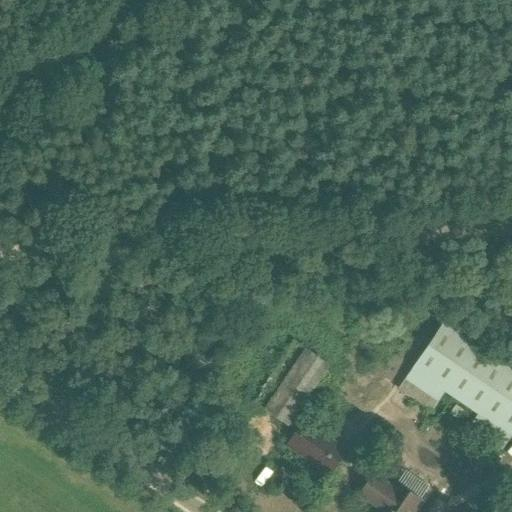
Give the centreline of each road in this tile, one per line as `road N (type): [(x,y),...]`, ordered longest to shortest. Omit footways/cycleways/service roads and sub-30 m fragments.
road 1 (track): [(511,229),(0,254)]
road 2 (unclassified): [(211,511),(0,373)]
